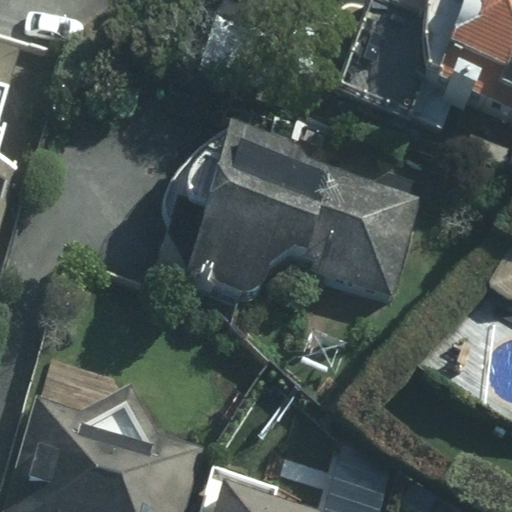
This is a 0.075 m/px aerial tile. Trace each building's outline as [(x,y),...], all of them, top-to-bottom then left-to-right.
[(511,0),(455,0),(427,86),(482,104),(486,92),(511,100),(511,0)] [(0,196),(32,71),(0,62),(0,196)] [(248,315),(266,283),(391,310),(413,209),(285,181),(288,165),(210,147),(164,226),(148,293),(248,315)] [(24,415),(0,502),(0,511),(179,511),(194,461),(159,451),(122,399),(74,423),(24,415)] [(236,511),(207,503),(204,511),(236,511)]
